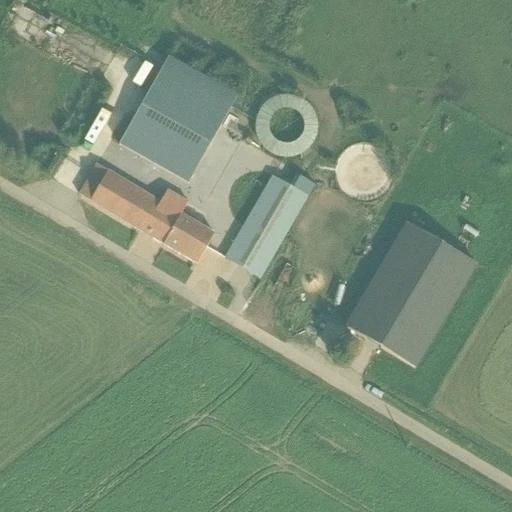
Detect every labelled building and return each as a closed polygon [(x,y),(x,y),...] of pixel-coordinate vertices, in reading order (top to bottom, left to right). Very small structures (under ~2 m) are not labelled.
[(129,97),(103,140),(184,188),(235,103),(165,62),(140,104),(129,97)] [(118,84),(127,90),(141,68),(131,62),(118,84)] [(82,143),(97,113),(88,109),(73,138),(82,143)] [(99,164),(78,200),(195,268),(211,240),(133,195),(139,186),(99,164)] [(216,257),(255,280),(302,202),(264,179),(216,257)] [(471,263),(404,226),(347,328),(414,366),(471,263)]
